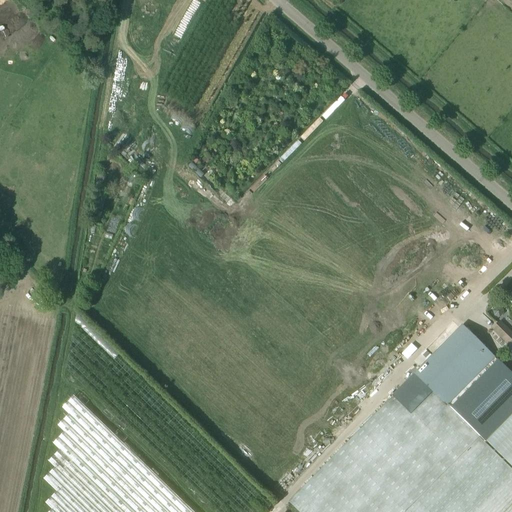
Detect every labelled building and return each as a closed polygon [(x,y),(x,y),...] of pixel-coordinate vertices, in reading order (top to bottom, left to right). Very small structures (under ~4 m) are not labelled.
[(193,168),(199,160),(193,156),(187,164),(193,168)] [(105,197),(98,195),(95,209),(102,210),(103,208),(102,208),(102,204),(104,204),(104,203),(103,203),(103,199),(105,199),(105,197)] [(102,213),(95,211),(92,219),(99,220),(102,213)] [(73,320),(122,368),(127,363),(78,315),(73,320)] [(511,331),(500,319),(491,328),(509,346),(505,350),(511,357),(511,331)] [(447,406),(495,358),(462,325),(414,374),(416,376),(447,406)] [(416,376),(288,504),(296,511),(511,511),(511,468),(480,437),(511,404),(511,375),(495,358),(447,406),(416,376)] [(120,390),(141,429),(162,417),(170,419),(169,421),(178,437),(181,435),(185,420),(177,419),(178,415),(172,418),(169,413),(177,415),(171,404),(169,411),(154,407),(155,403),(151,397),(146,396),(147,392),(142,391),(143,387),(135,385),(140,382),(132,380),(132,382),(124,386),(117,384),(120,390)] [(193,511),(74,397),(63,408),(69,415),(58,426),(65,432),(53,444),(60,450),(49,461),(55,468),(44,479),(57,492),(46,503),(52,510),(50,511),(193,511)] [(511,415),(487,441),(511,466),(511,415)]
